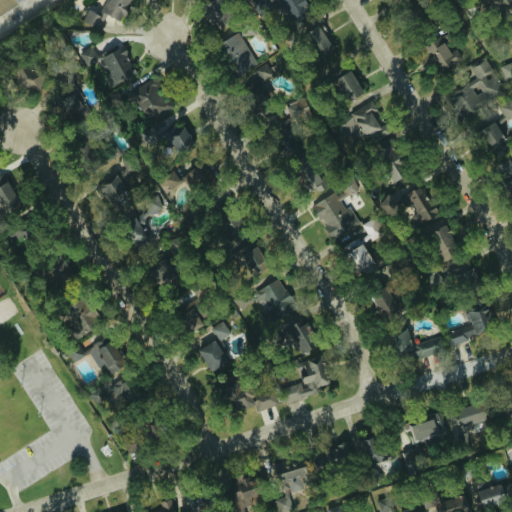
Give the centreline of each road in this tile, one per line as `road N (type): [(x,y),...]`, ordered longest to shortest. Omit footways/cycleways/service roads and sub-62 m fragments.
road 1 (residential): [(25,511),(511,352)]
road 2 (residential): [(374,397),(328,292),(167,35)]
road 3 (residential): [(207,451),(185,390),(20,128)]
road 4 (residential): [(511,267),(349,0)]
